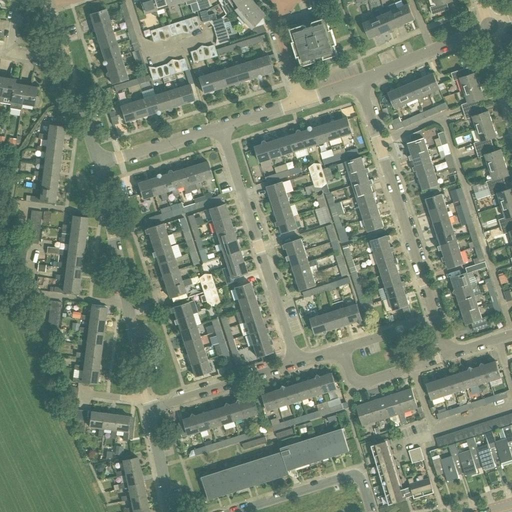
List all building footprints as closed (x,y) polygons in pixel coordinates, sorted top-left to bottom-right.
[(156,10),(153,0),(140,0),(145,14),(151,12),(152,15),(154,16),(158,15),(156,10)] [(153,0),(156,10),(168,7),(165,0),(153,0)] [(199,10),(205,9),(202,0),(197,0),(196,1),(199,10)] [(234,9),(246,0),(225,0),(220,3),(222,6),(226,14),(234,9)] [(239,21),(256,7),(250,0),(246,0),(234,9),(239,16),(237,17),(236,18),(239,21)] [(452,0),(434,0),(436,5),(430,7),(433,15),(449,10),(447,3),(453,1),(452,0)] [(129,15),(125,3),(119,5),(123,17),(129,15)] [(397,9),(404,24),(415,19),(408,4),(397,9)] [(256,7),(239,21),(242,25),(243,24),(245,23),(250,29),(265,24),(262,17),(264,15),(256,7)] [(94,26),(110,21),(106,9),(90,15),(94,26)] [(393,29),(404,24),(397,9),(386,13),(393,29)] [(209,22),(209,21),(206,10),(199,12),(203,24),(209,22)] [(393,29),(386,13),(375,18),(382,34),(388,31),(388,32),(389,32),(390,33),(391,33),(392,32),(393,32),(393,30),(393,29)] [(123,17),(127,28),(133,26),(129,15),(123,17)] [(189,34),(194,29),(200,27),(197,16),(185,20),(186,25),(189,34)] [(215,32),(226,29),(222,17),(209,21),(209,22),(213,27),(215,32)] [(331,30),(326,17),(326,18),(313,22),(312,23),(310,22),(306,24),(305,25),(304,25),(291,29),(291,28),(290,28),(294,41),(292,42),(297,57),(299,56),(302,67),(303,66),(316,62),(315,59),(323,57),(326,65),(325,65),(326,65),(341,62),(341,61),(340,61),(335,45),(337,45),(332,29),(331,30)] [(370,38),(382,34),(375,18),(364,23),(370,38)] [(189,34),(186,25),(185,20),(173,23),(177,35),(182,33),(189,34)] [(97,38),(113,33),(110,21),(94,26),(97,38)] [(171,36),(177,35),(173,23),(162,27),(166,41),(171,36)] [(127,28),(130,40),(136,38),(133,26),(127,28)] [(166,41),(162,27),(150,31),(153,42),(159,40),(166,41)] [(226,29),(215,32),(216,38),(215,45),(230,41),(226,29)] [(101,49),(117,44),(113,33),(97,38),(101,49)] [(249,39),(251,45),(263,41),(261,35),(249,39)] [(380,49),(391,44),(387,37),(377,42),(380,49)] [(140,49),(136,38),(130,40),(132,46),(134,51),(140,49)] [(240,48),(251,45),(249,39),(238,42),(240,48)] [(226,46),(228,52),(240,48),(238,42),(226,46)] [(102,61),(121,56),(117,44),(101,49),(104,60),(103,61),(102,61)] [(193,63),(205,59),(201,45),(196,50),(190,52),(193,63)] [(217,55),(215,49),(214,45),(208,46),(201,45),(205,59),(217,56),(217,55)] [(217,55),(228,52),(226,46),(215,49),(217,55)] [(140,49),(134,51),(132,52),(135,63),(138,63),(144,61),(140,49)] [(106,73),(124,67),(121,56),(102,61),(102,63),(102,64),(103,65),(104,65),(106,65),(108,71),(106,72),(106,73)] [(256,59),(261,75),(273,71),(268,56),(256,59)] [(188,70),(187,69),(184,58),(178,60),(172,59),(171,60),(176,73),(184,71),(188,70)] [(261,77),(261,75),(256,59),(244,63),(249,79),(256,77),(257,78),(258,79),(259,79),(260,79),(260,78),(261,78),(261,77)] [(164,77),(176,73),(171,60),(167,64),(160,66),(164,77)] [(147,72),(144,61),(138,63),(141,74),(147,72)] [(239,82),(249,79),(244,63),(233,66),(238,84),(239,82)] [(153,81),(164,77),(160,66),(155,67),(148,67),(153,81)] [(238,85),(238,84),(233,66),(222,70),(227,86),(233,84),(235,86),(236,86),(237,86),(238,86),(238,85)] [(106,73),(106,74),(106,75),(107,76),(108,77),(110,76),(112,84),(128,79),(124,67),(106,73)] [(180,87),(185,103),(195,100),(190,85),(194,83),(189,68),(187,69),(188,70),(184,71),(189,84),(180,87)] [(464,91),(480,85),(476,73),(470,75),(468,68),(452,73),(454,81),(461,79),(464,91)] [(210,74),(215,90),(227,86),(222,70),(210,74)] [(429,93),(440,89),(433,73),(422,78),(429,93)] [(203,93),(215,90),(210,74),(198,77),(203,93)] [(149,75),(138,78),(140,84),(151,81),(149,75)] [(0,102),(10,104),(14,83),(15,80),(3,77),(0,95),(0,102)] [(128,88),(140,84),(138,78),(126,82),(128,88)] [(418,98),(429,93),(422,78),(411,83),(418,98)] [(128,88),(126,82),(114,85),(116,92),(128,88)] [(21,110),(22,104),(25,85),(14,83),(10,104),(10,108),(21,110)] [(411,83),(400,87),(407,103),(418,98),(411,83)] [(25,85),(22,104),(37,106),(39,106),(40,104),(40,99),(40,97),(38,96),(35,95),(36,87),(25,85)] [(464,112),(481,107),(478,100),(484,98),(480,85),(464,91),(468,102),(461,105),(464,112)] [(173,106),(185,103),(180,87),(168,91),(173,106)] [(396,108),(407,103),(400,87),(389,92),(396,108)] [(171,107),(173,106),(168,91),(156,95),(161,110),(166,109),(167,110),(168,110),(168,111),(169,111),(170,111),(171,111),(172,110),(172,109),(171,107)] [(160,111),(161,110),(156,95),(144,98),(149,114),(155,112),(156,114),(157,115),(158,115),(159,115),(159,114),(160,114),(160,113),(160,112),(160,111)] [(137,118),(149,114),(144,98),(132,102),(137,118)] [(125,122),(137,118),(132,102),(120,106),(125,122)] [(446,102),(435,107),(437,113),(448,108),(446,102)] [(435,107),(424,112),(426,118),(437,113),(435,107)] [(477,129),(493,124),(488,111),(483,113),(481,107),(464,112),(466,119),(473,117),(477,129)] [(424,112),(413,116),(415,122),(426,118),(424,112)] [(415,122),(413,116),(401,121),(400,117),(394,120),(398,129),(415,122)] [(335,121),(341,137),(352,133),(347,117),(335,121)] [(329,140),(341,137),(335,121),(324,124),(329,140)] [(318,144),(329,140),(324,124),(313,128),(312,127),(318,144)] [(476,150),(493,145),(491,138),(497,136),(493,124),(477,129),(481,141),(474,143),(476,150)] [(39,134),(39,138),(47,140),(48,137),(63,139),(65,127),(49,125),(48,135),(39,134)] [(318,144),(312,127),(311,126),(310,126),(309,126),(309,127),(308,127),(308,128),(308,130),(302,132),(301,132),(306,148),(318,144)] [(301,132),(302,132),(301,131),(300,130),(299,129),(298,130),(297,130),(297,131),(296,132),(297,133),(290,135),(295,151),(306,148),(301,132)] [(442,145),(448,143),(444,132),(438,134),(442,145)] [(290,135),(278,139),(284,155),(295,151),(290,135)] [(38,146),(37,151),(46,152),(46,150),(61,152),(63,139),(48,137),(47,140),(47,147),(38,146)] [(412,155),(428,150),(424,138),(408,143),(412,155)] [(278,139),(267,143),(272,159),(284,155),(278,139)] [(267,143),(267,141),(265,140),(264,140),(263,141),(262,142),(262,144),(255,147),(260,163),(272,159),(267,143)] [(445,157),(451,155),(448,143),(442,145),(445,157)] [(489,167),(505,162),(501,149),(495,151),(493,145),(476,150),(479,158),(485,156),(489,167)] [(336,161),(347,158),(346,152),(344,152),(342,148),(336,150),(338,154),(334,155),(336,161)] [(346,152),(347,158),(359,154),(357,148),(346,152)] [(36,159),(35,163),(44,165),(45,162),(60,164),(61,152),(46,150),(46,152),(45,160),(36,159)] [(415,166),(432,161),(428,150),(412,155),(409,156),(410,161),(413,160),(415,166)] [(336,161),(334,155),(322,159),(324,165),(336,161)] [(449,168),(455,166),(451,155),(445,157),(449,168)] [(350,174),(368,168),(366,168),(362,157),(337,165),(339,171),(348,168),(350,174)] [(196,165),(201,181),(212,177),(207,161),(196,165)] [(419,178),(436,172),(432,161),(415,166),(412,167),(414,172),(417,171),(419,178)] [(34,171),(34,176),(43,177),(43,175),(58,177),(60,164),(45,162),(44,165),(43,172),(34,171)] [(505,162),(489,167),(493,179),(486,181),(488,188),(505,183),(503,177),(509,175),(505,162)] [(308,168),(310,174),(317,172),(314,163),(308,168)] [(321,164),(314,163),(317,172),(323,170),(321,164)] [(200,181),(201,181),(196,165),(184,169),(189,185),(194,183),(196,189),(202,187),(200,181)] [(288,170),(290,176),(302,172),(300,166),(288,170)] [(354,185),(372,179),(369,180),(367,173),(370,172),(368,168),(350,174),(354,185)] [(189,185),(184,169),(174,172),(172,171),(178,188),(183,187),(185,194),(191,192),(189,185)] [(178,188),(172,171),(171,170),(170,170),(169,170),(168,171),(168,172),(168,174),(162,176),(161,176),(166,192),(172,191),(173,196),(179,194),(177,189),(178,188)] [(279,179),(290,176),(288,170),(277,173),(279,179)] [(319,180),(325,178),(323,170),(317,172),(319,180)] [(319,180),(317,172),(310,174),(313,182),(319,180)] [(436,172),(419,178),(423,189),(439,184),(436,172)] [(161,176),(162,176),(161,174),(160,174),(159,173),(158,174),(157,174),(156,175),(156,176),(156,178),(150,180),(155,196),(160,194),(162,201),(168,199),(166,192),(161,176)] [(279,179),(277,173),(265,177),(267,183),(279,179)] [(32,183),(32,188),(41,190),(42,187),(57,189),(58,177),(43,175),(43,177),(42,185),(32,183)] [(357,197),(373,191),(371,184),(373,184),(372,179),(354,185),(357,197)] [(143,200),(155,196),(150,180),(138,184),(143,200)] [(315,188),(322,188),(319,180),(313,182),(315,188)] [(283,182),(267,187),(270,197),(286,192),(283,182)] [(511,188),(507,190),(505,183),(488,188),(489,189),(478,192),(480,198),(491,195),(491,196),(498,194),(501,206),(511,202),(511,188)] [(31,196),(30,201),(40,202),(40,200),(55,202),(57,189),(42,187),(41,190),(40,197),(31,196)] [(456,190),(459,201),(466,199),(462,188),(456,190)] [(361,208),(377,203),(373,191),(357,197),(361,208)] [(273,207),(290,201),(286,192),(270,197),(273,207)] [(329,206),(335,204),(331,192),(325,194),(329,206)] [(430,211),(446,205),(442,194),(426,199),(430,211)] [(209,205),(222,201),(221,195),(207,199),(209,205)] [(316,197),(318,203),(324,201),(322,195),(316,197)] [(197,209),(209,205),(207,199),(195,203),(197,209)] [(469,211),(466,199),(459,201),(463,213),(469,211)] [(277,216),(293,211),(290,201),(273,207),(277,216)] [(331,222),(324,201),(318,203),(320,208),(315,210),(320,225),(331,222)] [(501,227),(511,223),(511,202),(501,206),(505,217),(499,220),(501,227)] [(186,213),(197,209),(195,203),(184,207),(186,213)] [(364,219),(380,214),(377,203),(361,208),(364,219)] [(213,221),(229,216),(225,204),(209,209),(213,221)] [(333,217),(339,215),(335,204),(329,206),(333,217)] [(434,222),(450,217),(446,205),(430,211),(434,222)] [(174,216),(186,213),(184,207),(172,210),(174,216)] [(163,220),(174,216),(172,210),(161,214),(163,220)] [(293,211),(277,216),(278,221),(275,222),(277,227),(280,226),(282,233),(298,228),(296,221),(299,220),(297,215),(294,216),(293,211)] [(473,222),(469,211),(463,213),(467,224),(473,222)] [(150,224),(163,220),(161,214),(148,218),(150,224)] [(191,228),(197,226),(193,214),(187,216),(191,228)] [(380,214),(364,219),(368,231),(384,226),(380,214)] [(336,228),(342,226),(339,215),(333,217),(336,228)] [(62,224),(62,229),(71,230),(72,228),(87,230),(88,218),(73,216),(72,226),(62,224)] [(216,232),(235,226),(233,227),(229,216),(213,221),(216,232)] [(182,231),(188,229),(184,217),(178,219),(182,231)] [(437,233),(454,228),(450,217),(434,222),(437,233)] [(470,235),(477,233),(473,222),(467,224),(470,235)] [(511,238),(511,223),(501,227),(503,234),(510,232),(511,238)] [(151,241),(167,235),(163,224),(147,229),(144,230),(146,234),(149,234),(151,241)] [(195,239),(201,237),(197,226),(191,228),(195,239)] [(220,244),(237,239),(234,231),(237,231),(235,226),(216,232),(220,244)] [(61,237),(60,242),(70,243),(70,241),(85,243),(87,230),(72,228),(71,230),(70,238),(61,237)] [(327,231),(331,242),(337,240),(333,228),(327,231)] [(441,245),(457,240),(454,228),(437,233),(441,245)] [(186,243),(192,241),(188,229),(182,231),(186,243)] [(480,245),(477,233),(470,235),(472,242),(469,243),(470,249),(474,247),(480,245)] [(152,253),(171,247),(167,235),(151,241),(154,252),(151,252),(152,253)] [(391,247),(389,240),(391,239),(390,235),(387,235),(371,241),(375,252),(391,247)] [(198,251),(204,249),(201,237),(195,239),(198,251)] [(224,255),(240,250),(237,239),(220,244),(224,255)] [(286,257),(305,250),(302,239),(282,245),(284,249),(287,249),(289,255),(286,256),(286,257)] [(335,254),(341,252),(337,240),(331,242),(335,254)] [(445,256),(461,251),(457,240),(441,245),(438,246),(439,251),(442,250),(445,256)] [(47,247),(46,253),(58,255),(58,254),(68,255),(68,253),(84,255),(85,243),(70,241),(70,243),(69,251),(59,249),(59,248),(47,247)] [(189,254),(196,252),(192,241),(186,243),(189,254)] [(347,261),(353,259),(348,244),(342,246),(347,261)] [(486,261),(480,245),(474,247),(478,258),(474,259),(475,265),(486,261)] [(395,259),(395,258),(393,252),(395,251),(393,246),(391,247),(375,252),(378,264),(395,259)] [(158,264),(175,258),(171,247),(152,253),(153,257),(156,256),(158,264)] [(202,263),(208,261),(204,249),(198,251),(202,263)] [(227,267),(244,261),(240,250),(224,255),(227,267)] [(293,267),(309,262),(305,250),(286,257),(288,261),(291,260),(293,267)] [(461,251),(445,256),(441,257),(443,262),(446,261),(448,268),(465,263),(461,251)] [(193,265),(199,263),(196,252),(189,254),(193,265)] [(341,252),(335,254),(338,265),(344,263),(341,252)] [(58,262),(57,267),(67,268),(67,266),(82,268),(84,255),(68,253),(68,255),(67,263),(58,262)] [(162,275),(178,270),(175,258),(158,264),(162,275)] [(382,275),(398,270),(396,263),(399,262),(397,258),(395,258),(395,259),(378,264),(382,275)] [(317,259),(309,262),(293,267),(297,278),(313,273),(311,267),(316,265),(318,264),(317,259)] [(350,272),(357,271),(353,259),(347,261),(350,272)] [(244,261),(227,267),(231,278),(248,273),(244,261)] [(454,290),(476,283),(476,282),(471,284),(470,278),(474,277),(472,272),(487,267),(486,261),(475,265),(466,268),(468,272),(452,278),(455,288),(454,290)] [(344,263),(338,265),(342,277),(348,275),(344,263)] [(56,274),(55,279),(65,280),(65,278),(81,280),(82,268),(67,266),(67,268),(66,276),(56,274)] [(182,281),(186,280),(186,279),(182,281),(178,270),(162,275),(166,287),(182,281)] [(398,270),(382,275),(386,287),(402,282),(398,270)] [(354,284),(360,282),(357,271),(350,272),(354,284)] [(313,273),(297,278),(300,290),(317,285),(313,273)] [(207,282),(205,274),(204,274),(199,278),(201,285),(207,282)] [(207,282),(213,281),(211,274),(205,274),(207,282)] [(349,277),(337,280),(339,287),(350,283),(349,277)] [(55,287),(54,292),(64,293),(64,292),(79,293),(81,280),(65,278),(65,280),(64,288),(55,287)] [(488,291),(494,289),(491,278),(485,280),(486,285),(488,291)] [(182,281),(166,287),(170,298),(186,293),(184,286),(188,285),(186,280),(182,281)] [(337,280),(326,284),(328,290),(339,287),(337,280)] [(210,290),(216,288),(213,281),(207,282),(210,290)] [(203,292),(210,290),(207,282),(201,285),(203,292)] [(358,295),(364,293),(360,282),(354,284),(358,295)] [(389,298),(406,293),(402,282),(386,287),(389,298)] [(239,300),(255,294),(251,283),(235,288),(239,300)] [(459,301),(479,294),(475,295),(473,289),(475,288),(477,286),(476,283),(454,290),(453,293),(457,295),(459,301)] [(326,284),(314,288),(316,294),(328,290),(326,284)] [(304,298),(316,294),(314,288),(302,292),(304,298)] [(492,303),(498,301),(494,289),(488,291),(492,303)] [(212,297),(210,290),(203,292),(205,299),(212,297)] [(361,307),(368,305),(364,293),(358,295),(361,307)] [(406,293),(389,298),(393,310),(402,307),(406,319),(412,317),(408,305),(409,305),(406,293)] [(242,311),(258,306),(255,294),(239,300),(242,311)] [(463,312),(479,307),(477,301),(479,300),(480,297),(479,294),(459,301),(463,312)] [(212,297),(205,299),(208,306),(214,306),(215,306),(212,297)] [(498,301),(492,303),(496,314),(502,312),(498,301)] [(173,320),(193,314),(189,302),(170,309),(171,313),(174,312),(176,319),(173,320)] [(361,324),(362,320),(363,320),(358,304),(346,307),(351,324),(357,322),(361,324)] [(365,319),(371,317),(368,305),(361,307),(365,319)] [(81,315),(80,319),(90,321),(91,319),(106,320),(107,308),(92,306),(91,316),(81,315)] [(246,322),(262,317),(258,306),(242,311),(246,322)] [(339,327),(351,324),(346,307),(334,311),(339,327)] [(479,307),(463,312),(467,324),(471,322),(474,330),(488,326),(486,317),(482,318),(479,307)] [(328,331),(339,327),(334,311),(323,315),(328,331)] [(180,331),(196,325),(193,314),(173,320),(175,324),(178,323),(180,331)] [(326,334),(328,331),(323,315),(311,318),(316,335),(322,333),(326,334)] [(224,330),(230,328),(226,316),(220,318),(224,330)] [(250,334),(268,328),(268,327),(265,328),(262,317),(246,322),(250,334)] [(215,332),(221,330),(217,318),(211,321),(215,332)] [(79,327),(79,332),(89,333),(89,331),(104,333),(106,320),(91,319),(90,321),(89,328),(79,327)] [(184,342),(200,337),(196,325),(180,331),(184,342)] [(224,330),(227,341),(233,339),(230,328),(224,330)] [(253,345),(272,339),(271,339),(269,340),(267,333),(269,332),(268,328),(250,334),(253,345)] [(215,332),(218,344),(225,342),(221,330),(215,332)] [(73,339),(72,343),(77,344),(87,346),(87,344),(102,346),(104,333),(89,331),(89,333),(88,341),(78,340),(73,339)] [(188,354),(204,348),(200,337),(184,342),(188,354)] [(227,341),(231,352),(237,350),(233,339),(227,341)] [(272,339),(253,345),(257,357),(260,356),(262,361),(271,358),(269,353),(273,352),(271,344),(273,343),(272,339)] [(218,344),(222,355),(228,353),(225,342),(218,344)] [(101,358),(102,346),(87,344),(87,346),(86,353),(76,352),(76,355),(101,358)] [(191,365),(208,360),(204,348),(188,354),(191,365)] [(237,350),(231,352),(235,364),(241,362),(237,350)] [(223,372),(225,371),(233,369),(232,365),(228,353),(222,355),(226,366),(222,368),(217,369),(218,374),(223,372)] [(99,371),(101,358),(76,355),(75,357),(86,358),(85,366),(74,365),(74,367),(99,371)] [(208,360),(191,365),(195,377),(212,371),(208,360)] [(484,364),(490,381),(501,377),(498,366),(496,361),(486,365),(484,364)] [(490,381),(484,364),(481,363),(479,367),(474,368),(473,368),(478,385),(490,381)] [(478,385),(473,368),(470,366),(467,371),(462,373),(467,389),(478,385)] [(97,384),(99,371),(74,367),(74,369),(84,371),(83,378),(73,377),(72,382),(82,383),(82,382),(97,384)] [(321,376),(326,393),(338,389),(333,373),(322,377),(321,376)] [(456,392),(467,389),(462,373),(450,376),(456,392)] [(326,393),(321,376),(317,374),(315,379),(310,380),(315,397),(326,393)] [(444,396),(456,392),(450,376),(439,380),(444,396)] [(303,400),(315,397),(310,380),(298,384),(303,400)] [(432,400),(444,396),(439,380),(427,384),(432,400)] [(292,404),(303,400),(298,384),(287,387),(286,387),(292,404)] [(292,404),(286,387),(283,385),(280,390),(275,391),(280,408),(292,404)] [(418,407),(414,392),(412,389),(398,393),(405,413),(417,409),(419,414),(423,412),(421,406),(418,407)] [(268,411),(280,408),(275,391),(263,395),(268,411)] [(506,391),(494,395),(496,401),(508,397),(506,391)] [(405,413),(398,393),(385,398),(391,417),(398,415),(401,426),(408,423),(404,413),(405,413)] [(494,395),(483,399),(485,405),(496,401),(494,395)] [(469,396),(461,398),(464,405),(471,402),(469,396)] [(242,401),(247,418),(259,414),(254,398),(243,401),(242,401)] [(378,422),(391,417),(385,398),(371,402),(378,422)] [(247,418),(242,401),(238,399),(236,404),(231,405),(230,404),(236,422),(247,418)] [(483,399),(471,402),(473,409),(485,405),(483,399)] [(236,422),(230,404),(227,402),(224,407),(219,409),(224,425),(236,422)] [(364,426),(378,422),(371,402),(357,407),(364,426)] [(460,406),(462,412),(473,409),(471,402),(460,406)] [(332,413),(344,409),(342,403),(331,407),(332,413)] [(460,406),(449,410),(451,416),(462,412),(460,406)] [(331,407),(319,411),(321,416),(332,413),(331,407)] [(213,429),(224,425),(219,409),(208,412),(213,429)] [(439,420),(451,416),(449,410),(437,414),(439,420)] [(102,437),(105,413),(92,411),(90,427),(99,428),(98,437),(102,437)] [(321,416),(319,411),(307,414),(309,420),(321,416)] [(201,432),(213,429),(208,412),(197,416),(196,415),(201,432)] [(114,439),(118,415),(105,413),(102,437),(103,438),(104,429),(111,430),(110,439),(114,439)] [(201,432),(196,415),(192,413),(190,418),(184,420),(185,421),(178,423),(183,438),(189,435),(190,436),(201,432)] [(307,414),(296,418),(298,424),(309,420),(307,414)] [(118,415),(114,439),(115,439),(116,430),(124,431),(123,440),(127,441),(130,416),(118,415)] [(506,427),(510,426),(511,425),(508,415),(503,416),(506,427)] [(501,429),(503,428),(506,427),(503,416),(497,418),(501,429)] [(296,418),(284,421),(286,427),(298,424),(296,418)] [(496,430),(501,429),(497,418),(492,420),(496,430)] [(492,431),(496,430),(492,420),(487,421),(491,432),(492,431)] [(274,431),(286,427),(284,421),(276,424),(272,425),(274,431)] [(485,434),(491,432),(487,421),(482,423),(485,434)] [(484,434),(485,434),(482,423),(477,425),(480,435),(484,434)] [(475,437),(480,435),(477,425),(472,426),(475,437)] [(470,439),(474,437),(475,437),(472,426),(466,428),(470,439)] [(511,430),(510,426),(506,427),(503,428),(506,439),(496,443),(498,450),(502,461),(502,462),(503,465),(511,461),(511,430)] [(284,431),(286,437),(294,434),(292,428),(284,431)] [(465,440),(466,440),(470,439),(466,428),(461,430),(465,440)] [(210,500),(290,474),(289,470),(350,451),(343,429),(281,448),(283,452),(202,477),(210,500)] [(258,430),(252,432),(254,438),(260,436),(258,430)] [(460,442),(465,440),(461,430),(456,431),(460,442)] [(278,439),(286,437),(284,431),(276,433),(278,439)] [(456,443),(460,442),(456,431),(451,433),(454,444),(456,443)] [(498,450),(496,443),(492,431),(491,432),(485,434),(484,434),(488,445),(478,448),(480,456),(484,467),(483,467),(484,471),(496,467),(495,463),(502,461),(498,450)] [(252,432),(240,435),(242,441),(254,438),(252,432)] [(449,445),(454,444),(451,433),(446,435),(449,445)] [(240,435),(229,439),(231,445),(242,441),(240,435)] [(448,446),(449,445),(446,435),(441,436),(444,447),(448,446)] [(439,448),(444,447),(441,436),(436,438),(439,448)] [(266,437),(254,440),(256,446),(267,442),(266,437)] [(478,448),(474,437),(470,439),(466,440),(470,451),(460,454),(462,462),(466,473),(465,473),(466,477),(478,473),(473,459),(480,456),(478,448)] [(217,442),(219,448),(231,445),(229,439),(217,442)] [(256,446),(254,440),(242,444),(244,449),(256,446)] [(389,450),(388,445),(392,444),(391,440),(372,446),(390,505),(407,500),(406,498),(414,496),(415,498),(435,493),(430,478),(424,480),(422,475),(418,476),(419,481),(414,483),(413,478),(409,479),(411,487),(401,490),(399,484),(404,483),(403,479),(398,480),(397,475),(401,473),(400,469),(395,470),(394,465),(398,463),(397,459),(392,460),(391,455),(395,454),(394,449),(389,450)] [(217,442),(206,446),(208,452),(219,448),(217,442)] [(462,462),(460,454),(456,443),(454,444),(449,445),(448,446),(452,457),(441,460),(440,458),(433,460),(438,475),(445,473),(448,482),(460,479),(455,464),(462,462)] [(116,445),(114,454),(122,456),(123,446),(116,445)] [(195,456),(208,452),(206,446),(193,450),(191,451),(189,456),(190,457),(195,456)] [(412,463),(424,460),(420,447),(409,451),(412,463)] [(117,476),(141,471),(138,457),(123,460),(125,470),(116,472),(117,476)] [(128,488),(144,485),(141,471),(117,476),(117,477),(126,475),(127,482),(114,485),(114,490),(119,489),(128,487),(128,488)] [(131,502),(147,499),(144,485),(128,488),(130,495),(121,497),(122,501),(131,500),(131,502)] [(133,511),(149,511),(147,499),(131,502),(132,507),(123,509),(123,511),(132,511),(133,511)]
